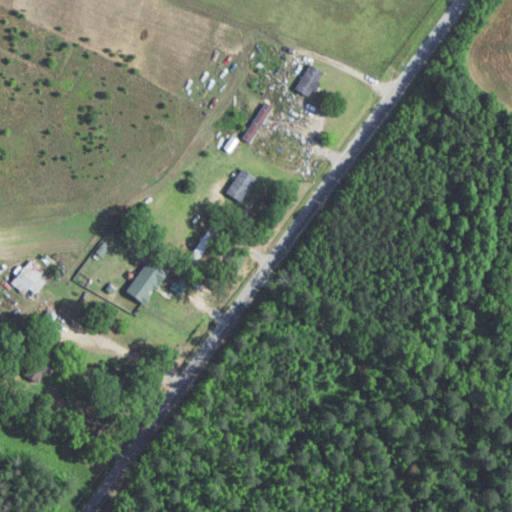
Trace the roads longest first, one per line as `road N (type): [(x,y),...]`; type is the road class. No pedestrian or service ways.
road 1 (residential): [(77,511),(457,0)]
road 2 (residential): [(391,90),(322,52),(299,46),(279,60)]
